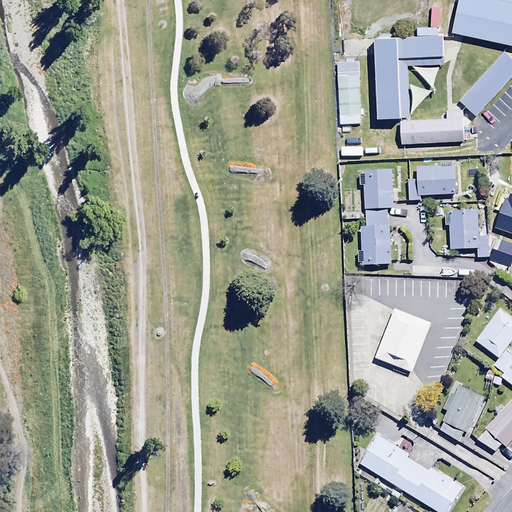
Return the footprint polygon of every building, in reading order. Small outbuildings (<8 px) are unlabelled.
[(511,0),(457,0),(450,38),(511,49),(511,0)] [(440,7),(431,7),(430,27),(438,27),(440,7)] [(443,40),(402,42),(403,69),(445,68),(443,40)] [(394,46),(370,47),(373,124),(397,123),(394,46)] [(511,79),(511,57),(505,51),(459,103),(477,119),(511,79)] [(357,62),(337,63),(338,74),(358,73),(357,62)] [(363,74),(340,75),(342,118),(365,117),(363,74)] [(466,118),(402,121),(403,147),(467,144),(466,118)] [(421,201),(421,197),(456,195),(455,168),(451,168),(451,162),(441,163),(441,167),(416,168),(416,180),(408,181),(408,202),(421,201)] [(359,187),(364,187),(364,210),(392,209),(391,171),(362,172),(362,177),(359,177),(359,187)] [(511,194),(510,194),(508,202),(503,200),(493,228),(511,234),(511,194)] [(445,228),(448,228),(449,251),(476,249),(477,260),(488,259),(486,237),(479,238),(477,210),(458,212),(457,204),(446,204),(447,215),(444,215),(445,228)] [(362,263),(362,266),(390,264),(387,210),(365,212),(366,228),(360,228),(361,252),(357,253),(358,264),(362,263)] [(511,263),(511,246),(497,241),(490,261),(510,268),(511,263)] [(431,316),(395,301),(374,352),(410,367),(431,316)] [(511,341),(511,322),(498,312),(475,342),(498,360),(511,341)] [(511,364),(511,356),(506,352),(493,367),(503,375),(500,378),(511,386),(511,371),(509,369),(511,364)] [(463,433),(466,434),(483,398),(458,387),(454,396),(449,394),(441,411),(446,413),(441,423),(443,423),(440,431),(458,443),(463,433)] [(505,448),(511,440),(511,401),(484,430),(486,431),(476,441),(494,452),(501,444),(505,448)] [(410,454),(378,434),(360,464),(437,511),(448,511),(464,487),(432,467),(429,472),(408,458),(410,454)]
